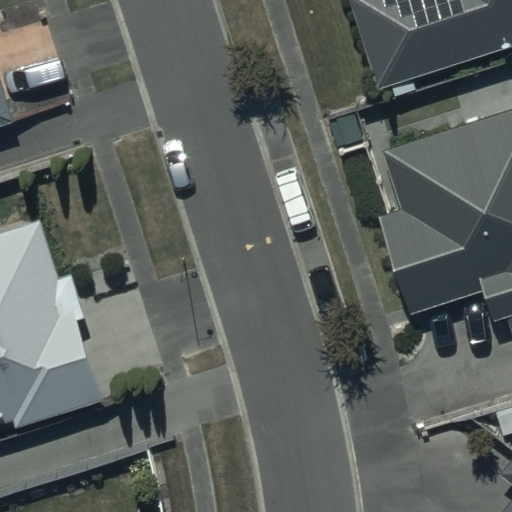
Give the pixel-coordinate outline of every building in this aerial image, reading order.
[(511,0),(350,0),(376,84),(391,80),(393,89),(414,85),(412,74),(511,40),(511,0)] [(0,120),(13,116),(0,77),(0,120)] [(511,104),(384,146),(403,205),(381,212),(412,309),(484,286),(493,314),(507,310),(511,324),(511,104)] [(0,418),(13,414),(15,423),(104,394),(79,317),(87,315),(72,268),(59,273),(41,218),(0,231),(0,418)] [(511,479),(511,494),(497,511),(511,511),(511,455),(500,470),(511,479)]
